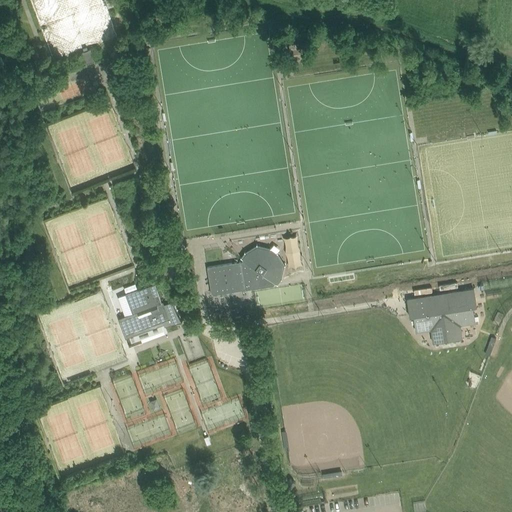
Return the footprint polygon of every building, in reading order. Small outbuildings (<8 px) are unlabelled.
[(53,58),(116,38),(104,0),(33,0),(40,21),(42,20),(46,31),(45,31),(53,58)] [(124,26),(120,16),(112,20),(117,29),(124,26)] [(90,48),(82,51),(86,63),(95,60),(90,48)] [(282,278),(285,265),(278,253),(271,248),(257,245),(245,252),(241,257),(243,259),(241,261),(217,265),(207,267),(212,294),(274,285),(275,282),(278,284),(275,282),(279,277),(282,279),(282,278)] [(171,298),(162,302),(155,283),(126,294),(133,313),(136,311),(143,328),(164,319),(166,325),(179,319),(184,318),(180,313),(176,306),(173,302),(171,298)] [(475,322),(473,308),(477,307),(474,288),(408,299),(411,318),(414,317),(417,332),(431,329),(433,343),(434,343),(434,341),(462,337),(462,338),(463,338),(460,325),(475,322)] [(291,487),(295,482),(290,478),(286,484),(291,487)]
